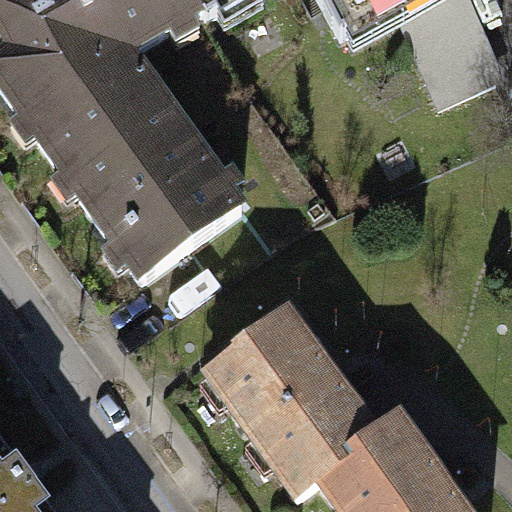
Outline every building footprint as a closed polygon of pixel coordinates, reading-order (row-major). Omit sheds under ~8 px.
[(120,60),(197,20),(186,0),(0,0),(0,30),(13,52),(0,59),(0,103),(134,285),(232,215),(120,60)] [(186,0),(197,20),(239,0),(311,0),(329,41),(390,11),(410,0),(186,0)] [(453,0),(410,0),(390,11),(432,111),(491,87),(453,0)] [(481,511),(404,398),(375,418),(295,299),(201,363),(300,508),(327,490),(342,511),(481,511)] [(0,511),(39,511),(0,457),(0,511)]
